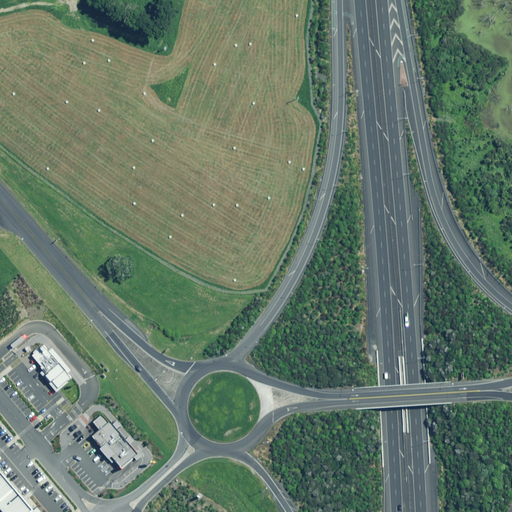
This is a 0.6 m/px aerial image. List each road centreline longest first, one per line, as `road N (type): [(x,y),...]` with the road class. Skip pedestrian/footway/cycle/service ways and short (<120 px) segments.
road 1 (motorway): [(382,0),(421,511)]
road 2 (motorway): [(397,511),(361,0)]
road 3 (motorway): [(229,364),(296,274),(324,205),(338,138),(339,0)]
road 4 (motorway): [(398,0),(435,200),(469,266),(511,307)]
road 5 (secondary): [(185,423),(80,292)]
road 6 (secondary): [(80,292),(161,357),(198,373)]
road 7 (unknown): [(0,119),(125,171)]
road 8 (primary): [(347,398),(279,413),(232,447)]
road 9 (primary): [(472,391),(347,398)]
road 10 (secondary): [(0,196),(80,292)]
road 11 (primary): [(229,364),(297,390),(347,398)]
